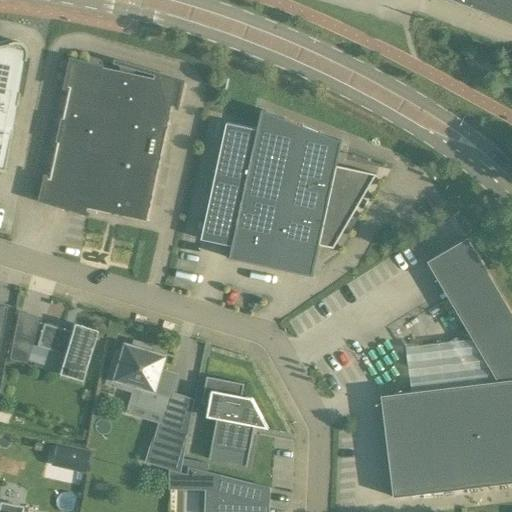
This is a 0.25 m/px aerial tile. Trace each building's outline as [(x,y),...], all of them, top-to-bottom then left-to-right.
[(511,0),(448,0),(511,23),(511,0)] [(0,171),(2,171),(24,55),(23,50),(20,45),(15,42),(10,42),(0,44),(0,171)] [(67,88),(47,179),(44,178),(44,177),(42,177),(36,204),(85,215),(85,213),(84,213),(85,209),(143,222),(168,107),(172,108),(174,109),(180,81),(113,62),(111,69),(68,60),(62,88),(63,88),(64,88),(67,88)] [(336,166),(342,141),(262,110),(257,130),(226,123),(205,220),(236,227),(229,259),(312,277),(319,246),(333,249),(376,175),(336,166)] [(498,382),(394,395),(401,390),(401,389),(391,395),(381,396),(382,401),(376,405),(376,406),(382,403),(394,498),(511,483),(511,313),(468,238),(467,239),(488,274),(448,297),(498,382)] [(95,331),(72,324),(70,332),(42,324),(35,347),(63,355),(57,375),(80,382),(95,331)] [(25,365),(33,341),(12,334),(8,359),(25,365)] [(131,348),(122,345),(120,354),(114,353),(109,369),(115,371),(112,380),(139,388),(135,403),(163,411),(174,375),(157,370),(161,357),(148,353),(149,347),(132,342),(131,348)] [(244,384),(206,377),(201,404),(209,405),(207,417),(216,419),(211,448),(249,455),(254,426),(268,429),(252,399),(241,397),(244,384)] [(147,461),(180,471),(188,431),(159,422),(147,461)] [(55,442),(53,451),(88,460),(90,452),(55,442)] [(51,455),(50,465),(86,469),(87,458),(51,455)] [(262,504),(265,505),(270,488),(219,475),(207,472),(190,467),(190,475),(180,473),(171,471),(171,483),(205,484),(205,491),(204,511),(217,511),(218,493),(262,504)] [(218,493),(217,511),(261,511),(262,504),(218,493)] [(0,511),(20,511),(21,508),(0,503),(0,511)]
